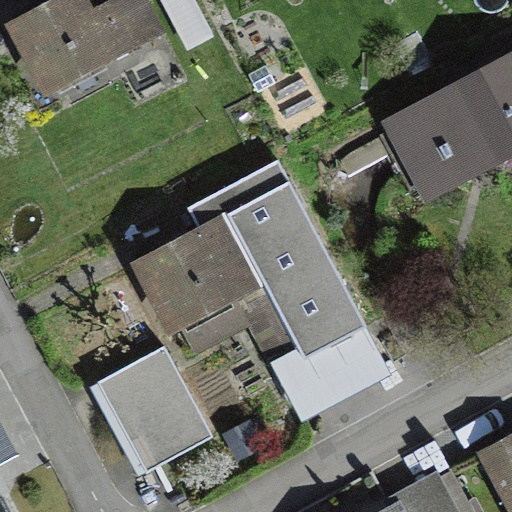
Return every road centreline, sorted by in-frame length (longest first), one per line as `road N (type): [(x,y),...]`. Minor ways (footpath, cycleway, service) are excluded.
road 1 (residential): [(250,511),(511,368)]
road 2 (residential): [(92,511),(0,333)]
